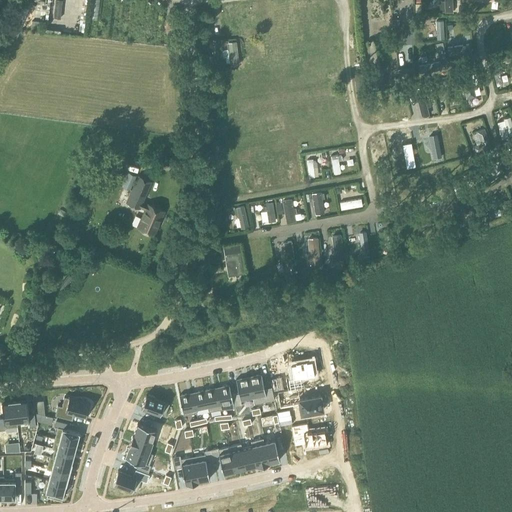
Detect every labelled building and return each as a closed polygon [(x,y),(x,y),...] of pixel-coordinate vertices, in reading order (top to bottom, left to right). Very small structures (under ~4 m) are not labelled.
[(283,0),(282,3),(291,8),(295,1),(292,0),(283,0)] [(444,0),(445,2),(445,12),(453,11),(452,0),(444,0)] [(397,4),(388,4),(388,12),(397,12),(397,4)] [(277,5),(264,6),(264,22),(277,22),(277,5)] [(32,21),(31,30),(41,31),(42,23),(32,21)] [(415,44),(415,30),(405,30),(405,44),(415,44)] [(283,31),(272,31),(273,44),(284,44),(283,31)] [(469,47),(468,40),(449,41),(450,48),(469,47)] [(228,42),(228,48),(230,62),(231,65),(240,64),(237,41),(228,42)] [(317,49),(310,49),(311,60),(318,59),(317,49)] [(293,64),(301,63),(300,53),(293,54),(293,64)] [(283,57),(275,58),(276,68),(285,67),(283,57)] [(221,69),(221,62),(211,58),(209,63),(221,69)] [(256,62),(256,77),(267,76),(266,61),(256,62)] [(243,76),(242,65),(230,66),(231,77),(243,76)] [(492,69),(497,86),(502,84),(499,73),(503,72),(501,66),(492,69)] [(400,78),(390,79),(391,85),(401,84),(400,83),(413,82),(412,76),(416,76),(415,67),(399,69),(400,78)] [(377,72),(369,73),(372,89),(380,88),(377,72)] [(466,98),(475,96),(475,95),(470,74),(461,76),(466,98)] [(445,101),(453,99),(449,82),(441,84),(445,101)] [(363,111),(372,111),(371,92),(363,92),(363,111)] [(416,95),(422,116),(428,114),(423,93),(416,95)] [(312,101),(304,101),(305,115),(313,114),(312,101)] [(391,113),(400,114),(400,103),(392,103),(391,113)] [(293,107),(284,108),(285,117),(294,115),(293,107)] [(271,121),(275,120),(273,109),(263,111),(264,120),(270,119),(271,121)] [(247,113),(235,113),(235,126),(248,126),(247,113)] [(511,124),(510,117),(503,118),(504,120),(506,128),(498,130),(501,138),(511,134),(511,124)] [(432,126),(423,127),(428,149),(436,147),(432,126)] [(478,132),(472,134),(475,142),(473,143),(474,146),(473,146),(476,153),(492,148),(485,128),(477,131),(478,132)] [(441,151),(448,149),(445,141),(439,143),(441,151)] [(256,142),(243,143),(244,153),(257,152),(256,142)] [(411,145),(402,146),(406,169),(415,168),(411,145)] [(339,161),(342,160),(341,155),(338,156),(338,155),(331,156),(334,173),(341,172),(339,161)] [(289,157),(277,158),(279,176),(284,176),(283,168),(290,167),(289,157)] [(232,175),(238,175),(238,160),(230,160),(230,166),(223,167),(224,185),(232,184),(232,175)] [(261,172),(258,172),(258,165),(252,166),(255,183),(262,182),(261,172)] [(482,169),(476,172),(483,188),(490,185),(482,169)] [(129,172),(123,186),(130,190),(136,176),(129,172)] [(138,176),(126,202),(140,208),(140,207),(145,209),(137,227),(154,235),(164,211),(148,204),(147,204),(143,202),(151,182),(138,176)] [(457,198),(463,196),(458,180),(452,182),(457,198)] [(321,192),(311,193),(315,214),(324,213),(322,199),(324,199),(323,192),(321,193),(321,192)] [(291,198),(281,200),(286,223),(295,221),(294,213),(296,213),(295,208),(293,208),(291,198)] [(362,205),(361,198),(340,202),(341,209),(362,205)] [(265,212),(261,213),(262,220),(267,220),(267,222),(276,221),(273,201),(264,202),(264,206),(262,206),(262,211),(265,210),(265,212)] [(477,203),(482,221),(489,219),(484,201),(477,203)] [(243,205),(230,208),(234,230),(248,227),(243,205)] [(452,215),(448,231),(453,232),(458,217),(452,215)] [(428,216),(420,219),(422,226),(430,223),(428,216)] [(57,237),(60,231),(52,228),(50,235),(57,237)] [(369,255),(366,232),(359,233),(362,256),(369,255)] [(311,265),(320,264),(317,235),(308,236),(311,265)] [(340,235),(331,236),(334,258),(344,257),(340,235)] [(41,238),(39,243),(52,249),(54,244),(41,238)] [(255,240),(255,259),(267,258),(266,240),(255,240)] [(292,241),(285,242),(288,264),(296,263),(292,241)] [(239,242),(221,245),(224,262),(233,261),(234,267),(230,267),(232,274),(235,274),(236,275),(244,274),(239,242)] [(206,295),(195,301),(201,311),(212,305),(206,295)] [(289,375),(285,376),(288,389),(298,388),(305,387),(303,376),(315,374),(312,360),(307,361),(307,360),(302,360),(302,361),(302,360),(302,361),(298,361),(297,361),(296,362),(296,363),(287,364),(289,375)] [(261,374),(249,376),(253,397),(265,395),(266,395),(262,373),(261,374)] [(232,394),(234,406),(242,404),(241,400),(253,397),(249,376),(237,379),(236,379),(238,388),(239,393),(232,394)] [(229,385),(217,387),(222,410),(234,408),(234,406),(232,394),(231,392),(229,384),(229,385)] [(217,387),(204,390),(209,413),(222,410),(217,387)] [(288,389),(278,391),(280,406),(300,402),(301,413),(309,412),(310,412),(314,411),(315,411),(323,410),(321,395),(313,396),(312,396),(312,397),(308,397),(307,397),(300,399),(298,388),(288,389)] [(204,390),(192,392),(196,413),(197,413),(196,411),(208,408),(209,413),(204,390)] [(180,395),(179,395),(181,403),(181,406),(182,406),(184,416),(196,413),(192,392),(180,395)] [(146,394),(141,407),(142,408),(142,407),(160,414),(160,415),(160,414),(165,416),(170,403),(168,403),(165,402),(165,401),(164,401),(153,397),(154,396),(148,394),(147,395),(146,394)] [(58,404),(55,415),(72,419),(74,413),(86,416),(90,403),(72,398),(64,396),(62,405),(58,404)] [(27,400),(14,401),(17,426),(18,426),(18,423),(29,422),(30,426),(36,426),(35,414),(29,415),(27,400)] [(4,417),(0,417),(0,429),(5,429),(5,427),(17,426),(14,401),(2,403),(4,417)] [(56,420),(54,426),(58,427),(55,438),(77,444),(80,432),(66,428),(68,423),(56,420)] [(133,433),(133,434),(153,441),(157,431),(157,430),(138,423),(137,424),(138,424),(134,434),(133,433)] [(307,423),(291,426),(291,427),(292,426),(294,438),(304,436),(306,447),(314,446),(319,445),(319,446),(319,445),(327,443),(325,429),(316,430),(316,429),(316,430),(312,431),(312,430),(311,430),(311,431),(308,432),(307,424),(307,423)] [(133,434),(129,444),(153,454),(153,453),(149,451),(153,441),(133,434)] [(263,437),(262,438),(268,463),(269,463),(269,462),(279,459),(279,460),(280,459),(275,439),(275,440),(264,442),(263,437)] [(55,438),(52,447),(74,453),(77,444),(55,438)] [(262,438),(251,440),(252,445),(257,465),(257,466),(268,463),(262,438)] [(241,443),(230,445),(236,470),(247,467),(242,447),(241,443)] [(126,455),(125,456),(139,461),(138,464),(137,468),(148,472),(151,465),(149,464),(153,454),(129,444),(129,445),(126,455)] [(218,447),(211,449),(214,460),(220,459),(224,473),(236,470),(230,445),(218,448),(218,447)] [(252,445),(242,447),(247,467),(257,465),(252,445)] [(50,456),(72,462),(74,453),(52,447),(52,448),(54,448),(52,457),(50,456)] [(205,453),(193,456),(198,481),(198,480),(201,480),(201,481),(207,480),(207,479),(209,478),(210,478),(207,462),(214,460),(211,449),(204,450),(205,453)] [(182,454),(173,456),(175,468),(182,467),(185,483),(186,483),(186,482),(187,482),(187,483),(198,481),(193,456),(182,458),(182,454)] [(50,456),(47,466),(52,467),(51,469),(69,473),(72,462),(50,456)] [(46,479),(66,484),(69,473),(51,469),(49,479),(46,479)] [(118,470),(113,483),(114,483),(115,484),(115,485),(120,487),(121,486),(131,490),(132,490),(137,491),(141,479),(147,482),(150,474),(136,469),(133,476),(118,470)] [(4,475),(4,498),(16,498),(16,484),(22,484),(21,472),(15,472),(15,478),(4,478),(4,475)] [(46,479),(43,491),(53,493),(52,497),(62,500),(63,496),(66,484),(46,479)]
